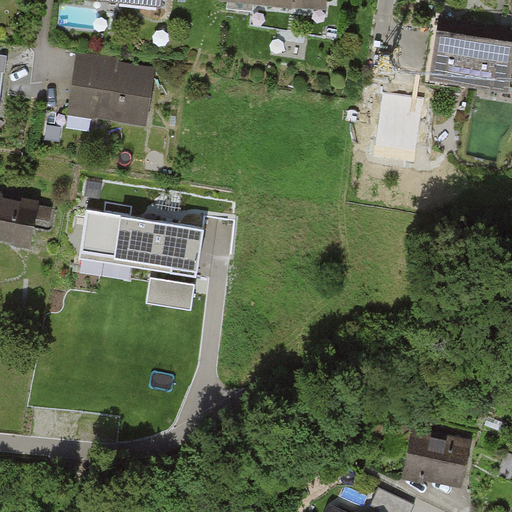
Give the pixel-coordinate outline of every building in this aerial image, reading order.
[(235,0),(324,10),(325,0),(235,0)] [(511,30),(434,20),(426,77),(505,88),(511,41),(511,30)] [(76,56),(67,112),(144,125),(153,69),(76,56)] [(0,196),(0,240),(23,246),(29,220),(48,225),(52,208),(0,196)] [(87,209),(81,250),(199,268),(205,227),(87,209)] [(196,283),(151,276),(147,301),(192,308),(196,283)] [(403,473),(457,483),(466,438),(411,428),(403,473)]
